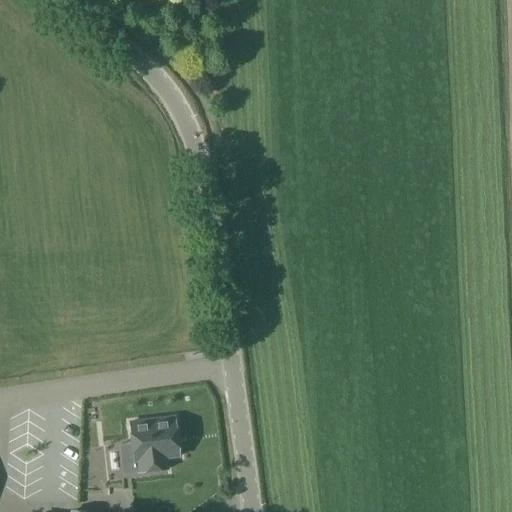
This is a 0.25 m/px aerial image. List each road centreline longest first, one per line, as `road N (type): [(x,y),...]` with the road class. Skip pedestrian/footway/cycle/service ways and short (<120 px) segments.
road 1 (unclassified): [(253,511),(227,246),(202,123),(190,104),(64,0)]
road 2 (unknown): [(239,366),(0,381)]
